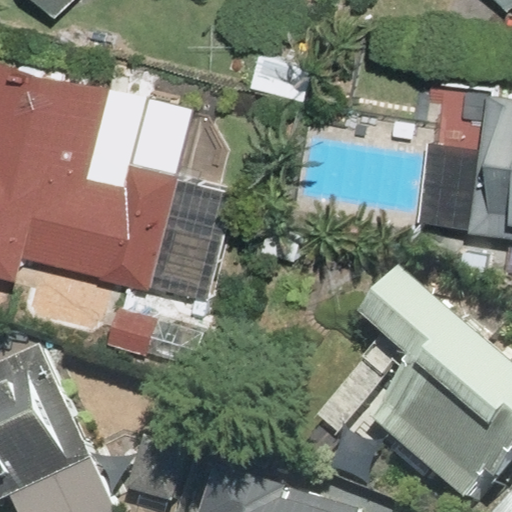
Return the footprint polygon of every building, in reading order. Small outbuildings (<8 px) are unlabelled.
[(323,60),(261,50),(254,89),(317,99),(323,60)] [(32,254),(155,282),(197,104),(0,58),(0,269),(26,276),(32,254)] [(511,91),(497,90),(481,231),(511,234),(511,91)] [(498,511),(511,494),(511,356),(407,275),(370,323),(422,363),(375,423),(489,511),(498,511)] [(0,510),(16,503),(20,511),(119,511),(46,351),(0,371),(0,510)] [(231,465),(218,511),(366,511),(369,504),(231,465)]
